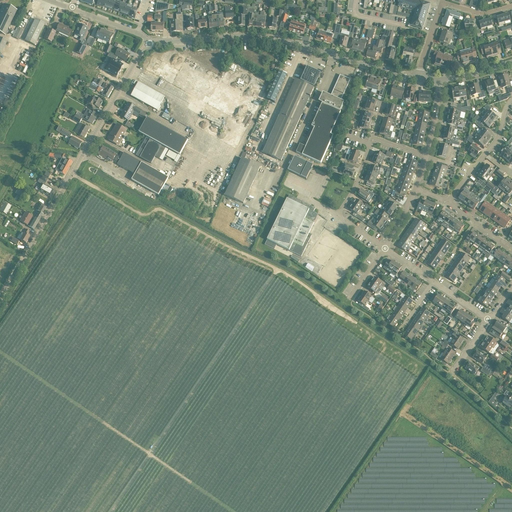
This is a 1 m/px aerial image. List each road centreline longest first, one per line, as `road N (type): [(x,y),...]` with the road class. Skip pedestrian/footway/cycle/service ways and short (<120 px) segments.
road 1 (track): [(72,173),(138,214),(161,209),(293,277),(356,323)]
road 2 (track): [(276,269),(111,511)]
road 3 (track): [(234,511),(0,352)]
road 4 (residential): [(149,42),(285,42),(417,78)]
road 5 (residential): [(23,260),(149,42)]
road 6 (residential): [(384,248),(337,216),(373,139)]
